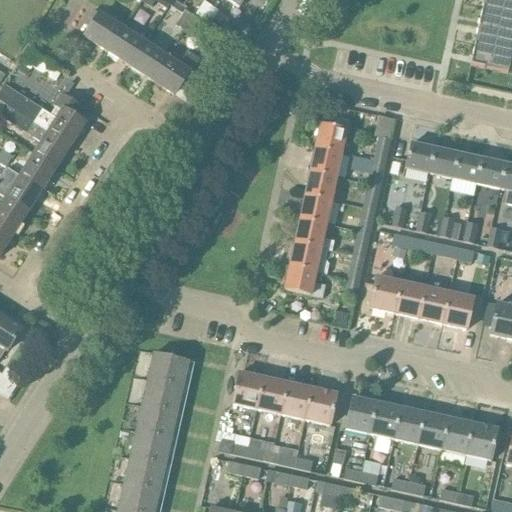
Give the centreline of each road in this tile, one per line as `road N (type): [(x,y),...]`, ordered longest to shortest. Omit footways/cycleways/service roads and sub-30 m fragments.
road 1 (residential): [(104,287),(219,313),(251,340),(352,363),(369,354),(477,377),(511,398)]
road 2 (residential): [(511,123),(310,78),(252,56)]
road 3 (residential): [(16,280),(126,109)]
road 4 (residential): [(104,287),(190,147)]
road 5 (residential): [(0,452),(83,319)]
